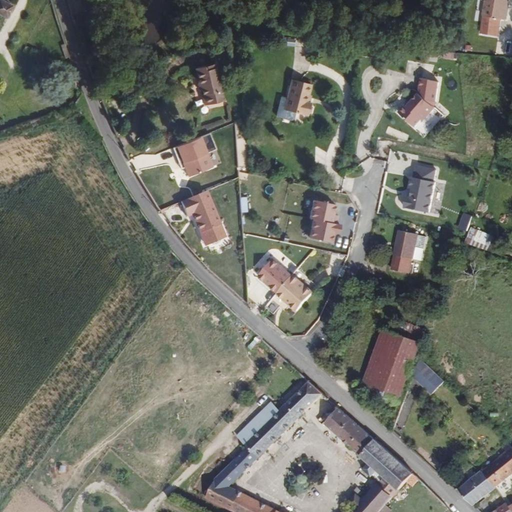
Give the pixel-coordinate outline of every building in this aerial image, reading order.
[(9,20),(17,6),(16,3),(17,0),(8,0),(8,1),(7,0),(0,0),(0,14),(5,17),(9,20)] [(503,20),(505,0),(485,0),(481,35),(496,36),(499,19),(503,20)] [(85,15),(83,8),(70,11),(74,25),(79,23),(78,17),(85,15)] [(225,100),(214,64),(196,69),(201,85),(204,84),(207,93),(205,94),(208,105),(225,100)] [(423,123),(435,110),(432,108),(434,103),(438,84),(422,81),(419,96),(411,105),(408,108),(405,106),(399,113),(414,127),(421,120),(423,123)] [(311,107),(312,105),(308,104),(312,86),(292,82),(287,99),(284,112),(294,115),(308,118),(309,115),(312,114),(313,110),(311,107)] [(112,112),(108,102),(101,104),(107,119),(111,117),(110,112),(112,112)] [(210,132),(176,145),(187,176),(221,163),(210,132)] [(186,177),(176,153),(156,161),(166,185),(186,177)] [(438,170),(416,166),(408,212),(430,216),(438,170)] [(207,193),(181,204),(188,219),(193,216),(206,247),(227,238),(207,193)] [(336,205),(313,200),(308,217),(312,218),(337,224),(339,216),(334,214),(336,205)] [(337,224),(312,218),(307,237),(327,242),(329,232),(336,234),(339,224),(337,224)] [(418,234),(418,233),(399,229),(393,254),(395,255),(392,269),(409,272),(412,257),(413,257),(418,234)] [(495,237),(471,229),(465,245),(490,253),(495,237)] [(423,259),(427,236),(418,234),(413,257),(423,259)] [(257,278),(277,294),(291,276),(271,260),(257,278)] [(277,294),(276,295),(296,311),(312,292),(305,286),(292,275),(291,276),(277,294)] [(309,281),(305,286),(312,292),(317,286),(309,281)] [(367,378),(385,329),(374,325),(356,373),(367,378)] [(404,392),(422,344),(385,329),(367,378),(364,385),(401,400),(404,392)] [(421,361),(414,380),(430,396),(443,383),(421,361)] [(281,511),(233,487),(327,397),(311,384),(282,413),(246,447),(215,474),(205,498),(232,511),(281,511)] [(246,447),(282,413),(269,400),(235,434),(246,447)] [(418,478),(339,406),(324,422),(367,465),(363,471),(374,480),(378,474),(384,478),(379,484),(354,511),(386,511),(396,501),(394,499),(400,493),(402,494),(418,478)] [(511,452),(505,445),(502,448),(505,454),(481,474),(494,490),(511,476),(511,452)] [(494,490),(481,474),(458,493),(473,507),(494,490)]
